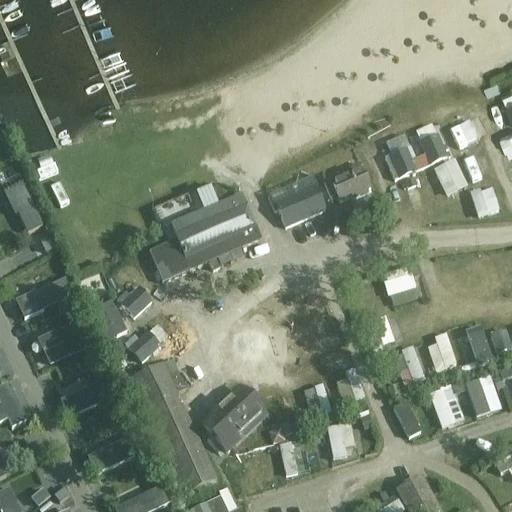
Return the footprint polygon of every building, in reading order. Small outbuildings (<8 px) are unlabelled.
[(277,72),(301,52),(292,41),(267,61),(277,72)] [(467,109),(448,116),(456,136),(475,129),(467,109)] [(490,125),(502,144),(511,138),(511,132),(503,117),(490,125)] [(448,160),(438,137),(419,145),(429,168),(448,160)] [(455,150),(465,173),(475,169),(466,146),(455,150)] [(416,174),(406,151),(388,159),(398,182),(416,174)] [(51,172),(62,187),(71,181),(60,165),(51,172)] [(137,175),(146,196),(167,187),(158,166),(137,175)] [(359,168),(329,181),(339,204),(350,199),(351,202),(367,195),(366,192),(370,191),(359,168)] [(286,175),(265,182),(275,215),(320,201),(311,175),(289,182),(286,175)] [(464,182),(468,207),(487,204),(483,179),(464,182)] [(124,186),(110,192),(120,217),(134,212),(124,186)] [(43,229),(22,187),(7,195),(28,236),(43,229)] [(169,247),(149,257),(163,286),(217,261),(221,269),(231,264),(228,257),(260,242),(237,194),(217,203),(210,187),(154,212),(169,247)] [(53,251),(48,240),(40,244),(46,255),(53,251)] [(380,285),(408,279),(403,257),(375,263),(380,285)] [(367,269),(339,273),(343,295),(371,290),(367,269)] [(112,288),(125,309),(147,295),(135,275),(112,288)] [(74,298),(66,281),(15,304),(24,322),(43,313),(42,312),(74,298)] [(107,289),(95,294),(108,328),(120,323),(107,289)] [(383,332),(381,310),(357,312),(359,334),(383,332)] [(130,352),(164,334),(154,314),(119,333),(130,352)] [(80,323),(37,340),(48,365),(90,348),(80,323)] [(431,359),(453,351),(443,323),(420,331),(431,359)] [(387,344),(395,378),(417,372),(409,339),(387,344)] [(349,393),(360,389),(349,359),(338,363),(349,393)] [(175,503),(185,498),(217,484),(163,367),(131,381),(132,381),(121,386),(175,503)] [(502,397),(511,393),(511,367),(494,373),(502,397)] [(473,371),(459,375),(468,408),(483,404),(473,371)] [(305,377),(308,385),(296,389),(304,411),(326,403),(315,373),(305,377)] [(434,419),(455,412),(444,378),(423,385),(434,419)] [(113,396),(105,380),(61,402),(68,419),(113,396)] [(0,425),(7,422),(11,431),(26,424),(8,386),(0,389),(0,425)] [(241,392),(224,408),(202,429),(206,433),(205,434),(225,455),(265,418),(241,392)] [(409,395),(390,399),(396,424),(415,420),(409,395)] [(343,412),(320,415),(325,445),(348,441),(343,412)] [(16,433),(0,442),(0,453),(7,465),(28,452),(16,433)] [(278,468),(289,466),(285,433),(273,434),(278,468)] [(134,440),(89,459),(96,474),(140,455),(134,440)] [(31,452),(37,464),(49,458),(43,446),(31,452)] [(511,449),(498,456),(506,474),(511,471),(511,449)] [(16,479),(25,498),(49,487),(40,468),(16,479)] [(118,508),(135,499),(125,479),(108,488),(118,508)] [(435,511),(419,481),(396,493),(406,511),(435,511)] [(511,488),(497,495),(503,507),(511,502),(511,488)] [(155,511),(168,506),(160,489),(115,510),(115,511),(155,511)] [(0,511),(17,511),(7,491),(0,494),(0,511)] [(54,499),(59,504),(69,497),(64,491),(54,499)] [(38,509),(49,500),(43,492),(32,502),(38,509)] [(398,511),(391,493),(353,509),(353,511),(398,511)]
